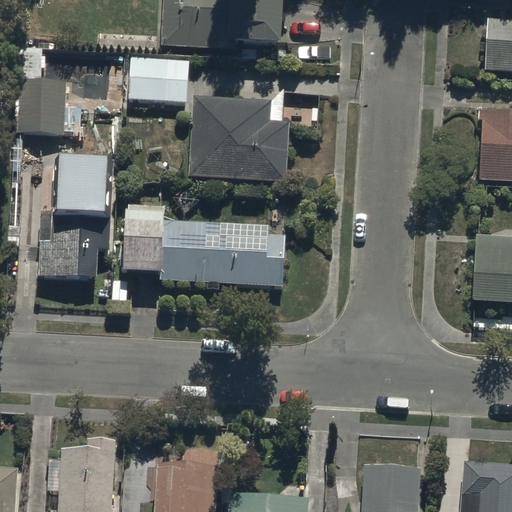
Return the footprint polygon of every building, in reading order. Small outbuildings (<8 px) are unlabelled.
[(161,0),(160,49),(235,53),(235,47),(279,49),(281,0),(161,0)] [(511,24),(485,22),(482,72),(511,74),(511,24)] [(188,62),(129,59),(127,103),(186,105),(188,62)] [(63,139),(64,83),(40,83),(38,138),(63,139)] [(271,102),(192,99),(188,179),(287,183),(289,125),(270,124),(271,102)] [(511,114),(481,113),(478,183),(511,184),(511,114)] [(42,140),(24,139),(21,170),(39,172),(42,140)] [(105,163),(57,162),(56,212),(41,212),(39,281),(95,283),(96,254),(110,255),(111,222),(104,222),(105,163)] [(160,207),(121,207),(121,275),(160,275),(160,207)] [(174,219),(170,284),(282,290),(284,242),(267,242),(268,224),(174,219)] [(511,305),(511,243),(476,241),(472,304),(511,305)] [(46,511),(111,511),(115,448),(50,444),(46,511)] [(215,511),(219,455),(181,453),(180,469),(155,468),(153,511),(215,511)] [(456,511),(511,511),(511,465),(461,461),(456,511)] [(360,511),(420,511),(423,468),(363,465),(360,511)] [(0,511),(13,511),(16,471),(0,470),(0,511)] [(306,511),(307,503),(242,500),(241,511),(306,511)]
